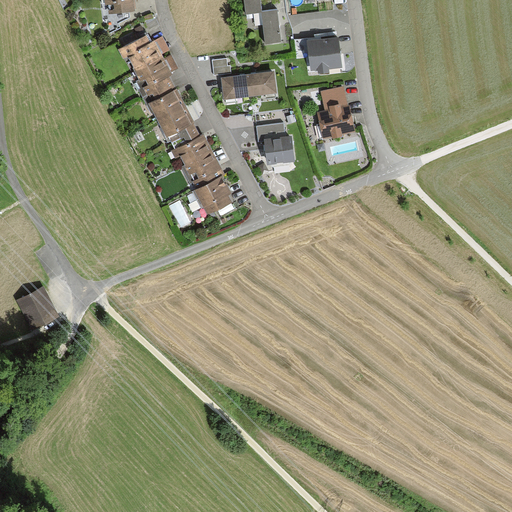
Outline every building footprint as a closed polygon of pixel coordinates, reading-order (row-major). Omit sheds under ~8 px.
[(105,0),(106,1),(113,0),(114,0),(115,7),(109,8),(109,11),(135,7),(134,0),(105,0)] [(244,0),(246,10),(262,8),(260,0),(244,0)] [(278,7),(262,8),(266,40),(282,38),(278,7)] [(147,33),(119,47),(124,57),(129,54),(135,65),(162,51),(169,48),(162,35),(151,41),(147,33)] [(342,63),(339,34),(308,38),(312,67),(318,67),(319,69),(330,67),(329,65),(342,63)] [(165,57),(162,51),(135,65),(133,66),(140,79),(146,76),(149,82),(143,85),(147,92),(173,79),(170,73),(173,71),(172,69),(177,67),(170,54),(165,57)] [(227,57),(213,58),(214,66),(228,64),(227,57)] [(228,64),(214,66),(214,74),(231,72),(231,64),(228,64)] [(275,68),(248,71),(251,93),(277,90),(275,68)] [(222,74),(225,96),(251,93),(248,71),(222,74)] [(173,79),(147,92),(151,99),(150,99),(159,118),(186,104),(173,79)] [(356,128),(350,103),(348,103),(344,85),(321,90),(325,107),(318,109),(324,136),(356,128)] [(186,104),(159,118),(171,140),(197,126),(186,104)] [(293,112),(287,114),(290,121),(292,120),(292,122),(296,121),(293,112)] [(259,139),(265,138),(286,136),(284,121),(257,124),(259,139)] [(197,126),(171,140),(175,147),(172,148),(176,156),(181,154),(186,162),(213,147),(204,130),(201,132),(197,126)] [(296,157),(293,135),(286,136),(265,138),(268,161),(296,157)] [(213,147),(186,162),(184,162),(189,172),(196,169),(203,182),(223,172),(225,170),(213,147)] [(223,172),(203,182),(195,186),(208,212),(232,199),(228,191),(232,189),(223,172)] [(18,299),(33,327),(58,314),(43,285),(18,299)]
